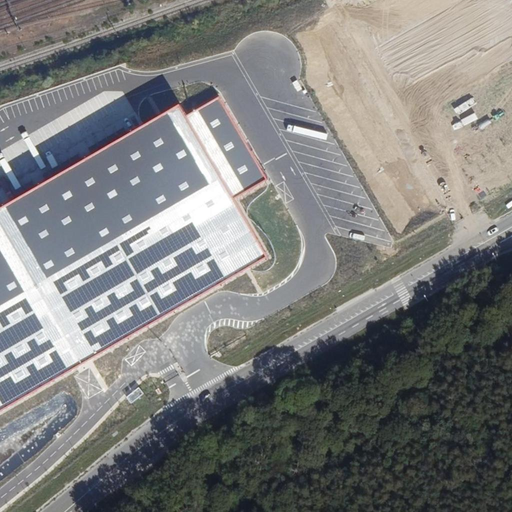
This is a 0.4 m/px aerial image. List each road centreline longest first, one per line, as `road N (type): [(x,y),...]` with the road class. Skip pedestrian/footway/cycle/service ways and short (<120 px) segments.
road 1 (tertiary): [(498,234),(212,389),(52,511)]
road 2 (tertiary): [(80,511),(214,410),(494,248),(498,234)]
